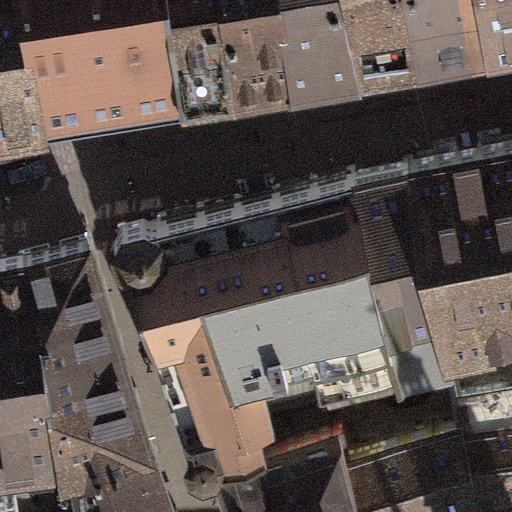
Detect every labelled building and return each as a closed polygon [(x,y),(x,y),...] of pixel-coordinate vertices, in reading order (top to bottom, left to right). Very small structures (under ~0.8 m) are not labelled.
[(0,0),(0,122),(47,114),(25,0),(0,0)] [(100,106),(81,0),(25,0),(47,114),(86,108),(100,106)] [(182,94),(170,0),(81,0),(100,106),(182,94)] [(223,0),(170,0),(182,94),(235,85),(223,0)] [(297,74),(285,0),(223,0),(235,85),(297,74)] [(285,0),(297,74),(362,63),(351,0),(285,0)] [(351,0),(362,63),(422,52),(411,0),(351,0)] [(411,0),(422,52),(489,40),(482,0),(411,0)] [(511,35),(511,0),(482,0),(489,40),(511,35)] [(511,325),(511,134),(410,154),(449,339),(453,339),(511,325)] [(457,363),(453,339),(449,339),(410,154),(357,164),(404,370),(406,376),(457,363)] [(323,389),(404,370),(357,164),(122,223),(199,460),(222,452),(266,439),(258,408),(273,404),(260,357),(313,344),(323,389)] [(81,462),(151,441),(87,233),(21,251),(60,465),(61,467),(81,462)] [(60,465),(21,251),(0,254),(0,511),(16,511),(10,470),(60,465)] [(511,380),(458,389),(479,489),(511,486),(511,380)] [(346,444),(364,511),(412,511),(479,489),(458,389),(454,390),(458,413),(351,443),(346,444)] [(266,439),(222,452),(242,511),(364,511),(346,444),(351,443),(343,412),(266,439)] [(174,511),(151,441),(81,462),(87,511),(174,511)]
